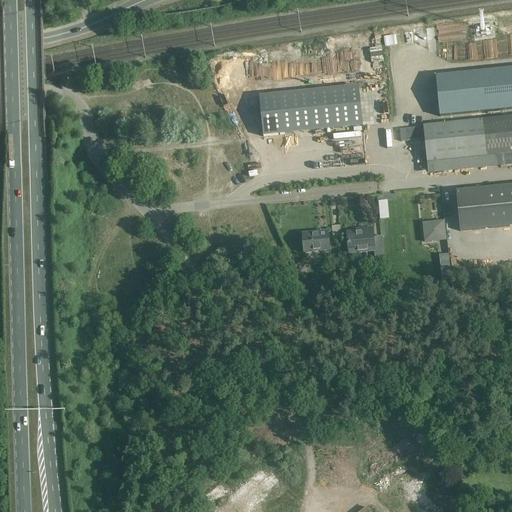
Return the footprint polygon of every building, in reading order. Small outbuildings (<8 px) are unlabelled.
[(361,54),(361,66),(372,66),(373,55),(361,54)] [(511,109),(511,69),(436,77),(440,117),(511,109)] [(263,137),(283,135),(279,95),(259,97),(263,137)] [(511,117),(423,126),(424,133),(424,140),(427,164),(428,175),(511,166),(511,117)] [(401,142),(424,140),(424,133),(423,128),(400,130),(401,142)] [(511,185),(456,191),(460,232),(511,226),(511,185)] [(444,221),(422,224),(424,244),(446,241),(444,221)] [(359,253),(374,252),(372,229),(353,232),(353,233),(348,233),(350,254),(349,254),(350,259),(352,261),(358,260),(360,258),(359,253)] [(302,235),(304,254),(329,251),(328,233),(302,235)] [(439,256),(442,280),(451,280),(449,255),(439,256)] [(213,511),(221,507),(219,504),(226,500),(223,495),(209,503),(213,511)]
